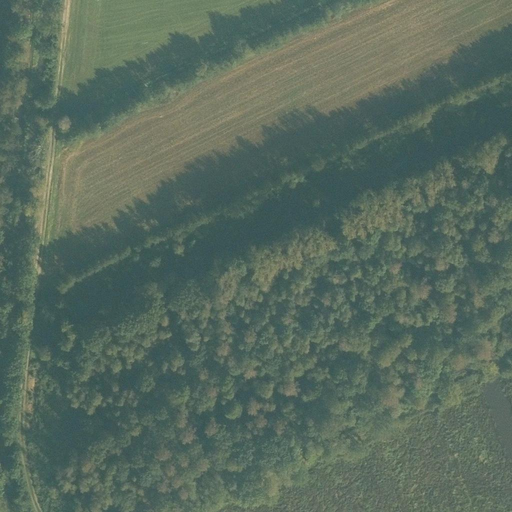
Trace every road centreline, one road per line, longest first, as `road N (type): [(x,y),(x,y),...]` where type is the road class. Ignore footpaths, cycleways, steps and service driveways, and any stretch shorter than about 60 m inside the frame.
road 1 (track): [(26,361),(511,135)]
road 2 (track): [(38,511),(24,470),(24,384),(66,0)]
road 3 (track): [(30,0),(0,244)]
